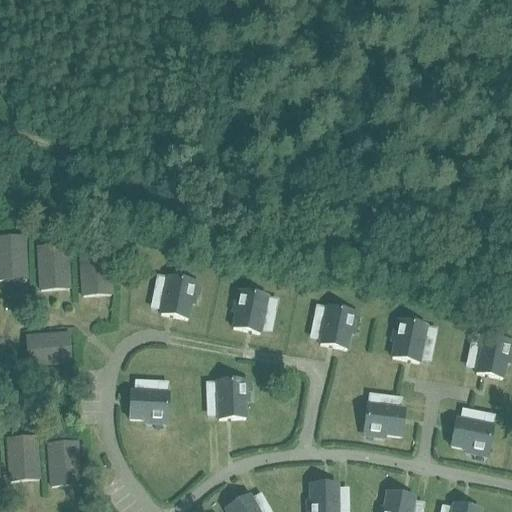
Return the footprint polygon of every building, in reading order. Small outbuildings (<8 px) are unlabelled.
[(24,239),(0,240),(0,282),(10,282),(9,274),(26,273),(24,239)] [(67,249),(39,250),(41,293),(52,292),(52,284),(68,283),(67,249)] [(109,254),(81,256),(83,298),(95,298),(94,290),(111,289),(109,254)] [(187,323),(188,318),(195,285),(168,280),(168,281),(157,279),(155,289),(166,291),(161,317),(187,323)] [(240,294),(233,331),(259,337),(265,310),(275,313),(277,303),(267,301),(267,299),(240,294)] [(325,321),(320,348),(346,353),(354,315),(327,310),(327,312),(316,310),(314,319),(325,321)] [(399,323),(392,361),(418,366),(424,340),(434,342),(436,332),(426,330),(426,329),(399,323)] [(71,364),(69,336),(26,339),(27,351),(35,350),(36,367),(71,364)] [(475,377),(488,379),(502,382),(510,345),(483,339),(483,341),(472,338),(470,348),(481,350),(475,377)] [(217,396),(218,423),(245,422),(244,384),(217,385),(217,386),(206,387),(207,396),(217,396)] [(130,395),(129,422),(167,424),(168,404),(168,397),(167,397),(167,386),(158,386),(157,396),(130,395)] [(363,435),(401,440),(404,413),(377,410),(379,399),(369,398),(368,408),(366,408),(363,435)] [(455,422),(450,449),(488,456),(493,430),(492,429),(494,419),(484,417),(482,428),(455,422)] [(8,441),(11,484),(22,483),(22,475),(38,474),(36,439),(8,441)] [(79,478),(76,444),(49,446),(52,489),(63,488),(63,480),(79,478)] [(337,511),(337,487),(310,488),(310,511),(337,511)] [(411,511),(414,500),(387,495),(383,511),(411,511)] [(256,511),(249,498),(225,511),(256,511)]
